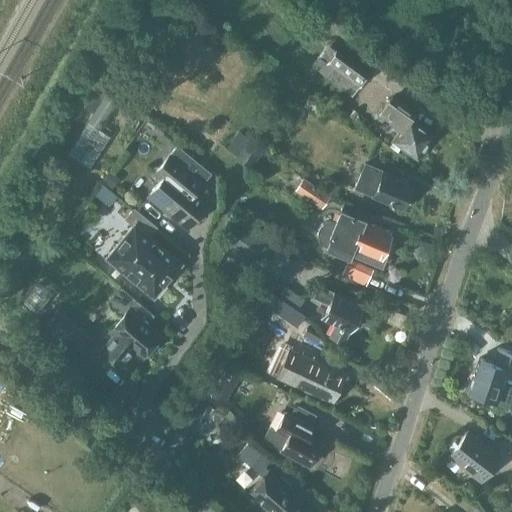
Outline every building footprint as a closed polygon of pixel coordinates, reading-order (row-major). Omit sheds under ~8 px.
[(326,65),(357,88),(369,74),(337,50),(326,64),(326,65)] [(107,90),(105,93),(96,88),(83,107),(92,114),(87,123),(98,130),(118,99),(107,90)] [(326,105),(312,95),(305,106),(319,116),(326,105)] [(380,116),(389,123),(391,125),(399,131),(393,141),(394,142),(404,149),(417,158),(432,137),(411,121),(416,114),(393,99),(380,116)] [(265,150),(250,139),(235,159),(250,170),(265,150)] [(391,146),(401,154),(404,149),(394,142),(391,146)] [(186,228),(206,203),(194,193),(209,174),(177,147),(154,175),(161,181),(148,196),(186,228)] [(126,165),(130,160),(125,156),(122,161),(126,165)] [(411,184),(382,171),(382,170),(364,163),(359,176),(355,188),(373,195),(372,196),(401,208),(411,184)] [(102,182),(110,189),(118,180),(109,173),(102,182)] [(339,203),(329,198),(303,179),(296,190),(322,209),(325,205),(335,211),(339,203)] [(319,230),(319,234),(319,238),(320,240),(322,243),(325,246),(325,247),(351,258),(352,256),(350,255),(363,222),(364,222),(365,220),(340,209),(335,220),(332,220),(328,221),(326,222),(323,225),(320,228),(319,230)] [(156,228),(135,211),(128,219),(135,226),(108,258),(154,297),(165,284),(164,282),(169,276),(170,277),(181,264),(149,237),(156,228)] [(363,222),(350,255),(352,256),(382,268),(391,244),(387,242),(390,232),(364,222),(363,222)] [(245,223),(225,252),(255,273),(256,272),(275,244),(275,243),(245,223)] [(420,261),(425,259),(430,261),(436,246),(421,240),(418,247),(414,249),(420,261)] [(341,276),(365,286),(371,271),(348,261),(347,262),(341,276)] [(286,284),(280,293),(300,307),(306,298),(286,284)] [(335,325),(329,336),(343,343),(361,307),(318,286),(313,297),(327,305),(321,318),(335,325)] [(111,331),(115,335),(101,352),(119,367),(134,350),(143,358),(161,337),(147,325),(155,316),(121,288),(120,288),(121,289),(112,300),(111,304),(113,308),(123,317),(111,331)] [(305,315),(299,311),(288,303),(280,315),(297,327),(305,315)] [(47,326),(80,355),(92,341),(58,313),(47,326)] [(480,359),(469,392),(493,401),(505,409),(509,402),(511,395),(511,353),(499,349),(494,364),(480,359)] [(277,377),(332,403),(345,374),(329,366),(328,369),(289,350),(277,377)] [(215,359),(199,390),(216,400),(233,368),(215,359)] [(176,431),(189,439),(207,407),(194,399),(176,431)] [(316,429),(285,413),(275,430),(270,427),(263,442),(280,451),(310,467),(321,445),(310,439),(316,429)] [(450,457),(481,482),(499,457),(468,433),(450,457)] [(264,468),(271,460),(250,442),(238,455),(263,478),(249,494),(269,511),(291,511),(302,500),(289,490),(292,487),(281,477),(279,480),(264,468)]
